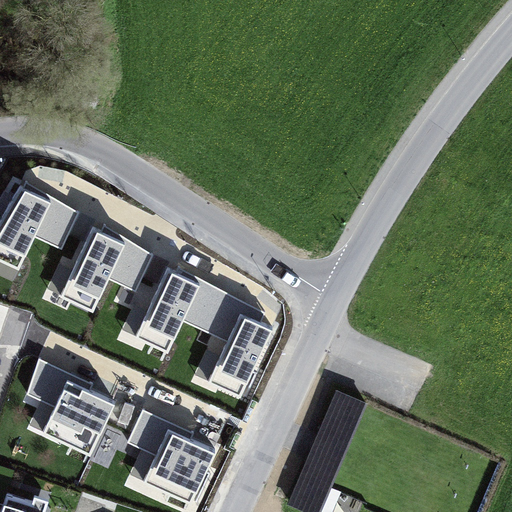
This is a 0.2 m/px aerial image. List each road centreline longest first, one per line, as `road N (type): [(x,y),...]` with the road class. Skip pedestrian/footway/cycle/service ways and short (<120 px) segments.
road 1 (residential): [(332,303),(102,152),(56,136),(0,138)]
road 2 (unclassified): [(332,303),(420,155),(511,37)]
road 3 (residential): [(236,511),(332,303)]
